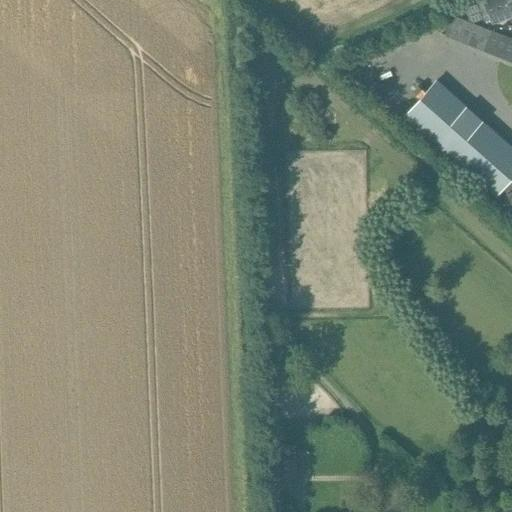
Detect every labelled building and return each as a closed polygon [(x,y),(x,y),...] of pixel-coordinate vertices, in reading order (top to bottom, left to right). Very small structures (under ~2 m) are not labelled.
[(491,25),(511,17),(511,0),(481,0),(483,3),(465,9),(469,21),(472,20),(473,23),(482,19),(483,22),(490,20),(491,25)] [(494,32),(453,15),(451,20),(447,31),(445,36),(486,52),(485,53),(511,64),(511,36),(495,30),(494,32)] [(444,17),(440,28),(447,31),(451,20),(444,17)] [(511,148),(435,81),(403,117),(493,195),(511,172),(511,148)] [(277,484),(298,483),(297,459),(276,460),(277,484)]
